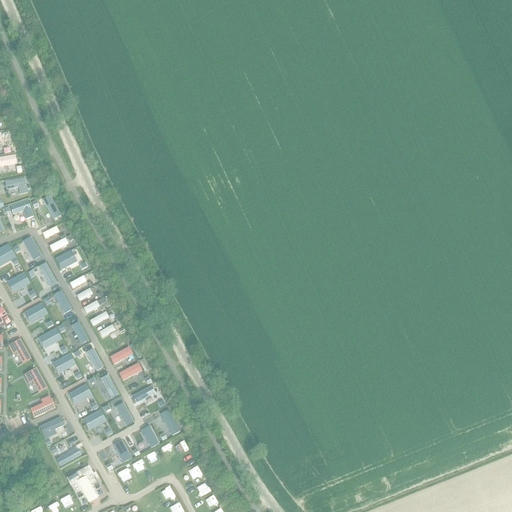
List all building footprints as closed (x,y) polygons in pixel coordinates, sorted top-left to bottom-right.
[(0,166),(16,164),(15,155),(0,157),(0,166)] [(24,178),(4,182),(6,190),(18,187),(20,195),(28,193),(24,178)] [(42,234),(45,239),(59,232),(56,226),(42,234)] [(48,247),(51,252),(67,244),(64,238),(48,247)] [(69,252),(56,259),(58,264),(72,257),(69,252)] [(61,272),(64,277),(79,269),(76,264),(61,272)] [(84,276),(68,284),(71,289),(87,281),(84,276)] [(94,294),(91,288),(75,296),(78,301),(94,294)] [(98,301),(83,309),(85,314),(100,305),(98,301)] [(92,326),(108,317),(105,312),(89,321),(92,326)] [(97,333),(100,338),(115,330),(112,324),(97,333)] [(103,345),(106,351),(121,342),(119,337),(103,345)] [(141,356),(134,342),(130,345),(137,359),(141,356)] [(113,363),(127,355),(124,350),(110,357),(113,363)] [(144,359),(139,362),(144,372),(150,369),(144,359)] [(134,368),(131,362),(117,370),(120,375),(134,368)] [(123,382),(126,388),(141,380),(138,374),(123,382)] [(144,387),(131,395),(134,400),(147,393),(144,387)] [(164,415),(161,409),(145,418),(148,424),(164,415)] [(166,430),(163,424),(150,431),(153,437),(166,430)] [(134,433),(142,448),(148,446),(140,430),(134,433)] [(72,434),(50,445),(64,470),(85,459),(72,434)] [(127,454),(133,451),(126,438),(120,441),(127,454)] [(114,464),(119,461),(112,446),(106,449),(114,464)] [(88,504),(98,498),(97,497),(104,494),(88,466),(66,478),(81,506),(87,503),(88,504)]
